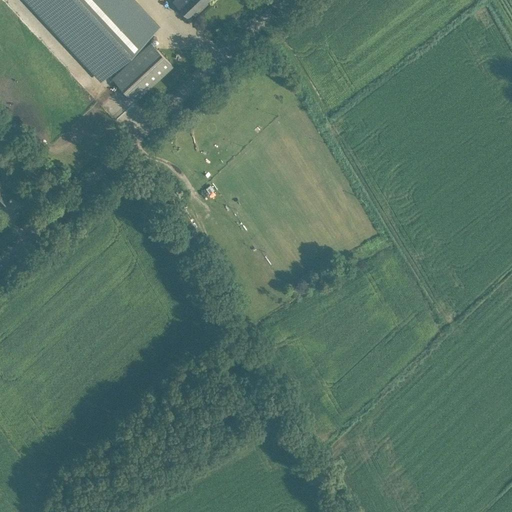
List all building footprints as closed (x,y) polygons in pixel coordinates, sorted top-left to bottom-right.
[(108,73),(134,101),(172,66),(150,42),(150,38),(148,36),(158,27),(133,0),(27,0),(102,79),(108,73)] [(189,18),(207,0),(174,0),(173,1),(189,18)] [(194,226),(165,177),(153,184),(168,209),(171,207),(185,232),(194,226)] [(0,204),(9,196),(3,190),(7,185),(3,181),(1,182),(0,181),(0,204)] [(209,191),(213,197),(219,193),(215,186),(209,191)]
